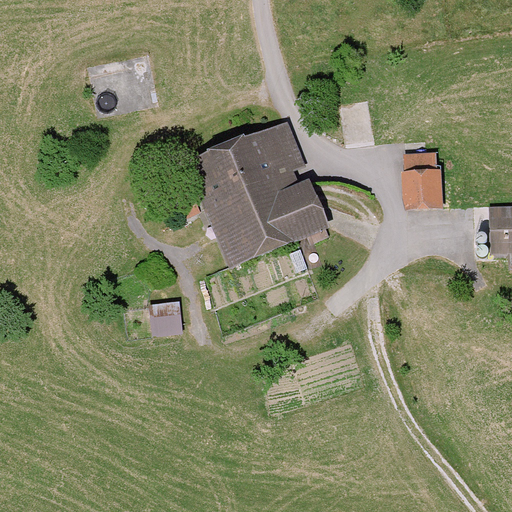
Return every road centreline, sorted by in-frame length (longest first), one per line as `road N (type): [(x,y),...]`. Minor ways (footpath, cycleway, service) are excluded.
road 1 (residential): [(260,0),(296,125),(328,156),(376,180),(393,207),(382,258),(336,309)]
road 2 (track): [(370,274),(391,388),(420,439),(481,511)]
